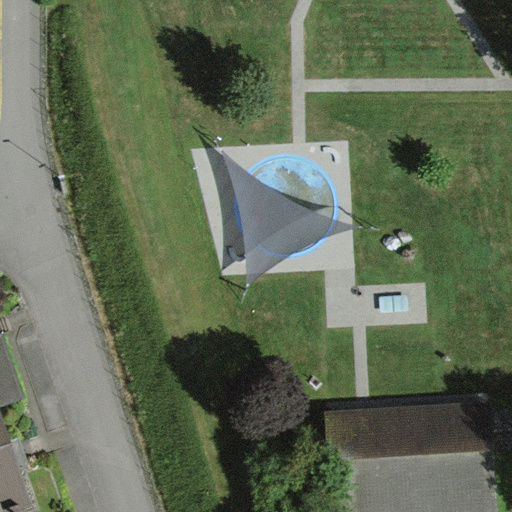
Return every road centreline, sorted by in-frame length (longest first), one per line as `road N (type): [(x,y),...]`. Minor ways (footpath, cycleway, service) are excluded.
road 1 (residential): [(119,511),(26,217)]
road 2 (residential): [(26,217),(23,0)]
